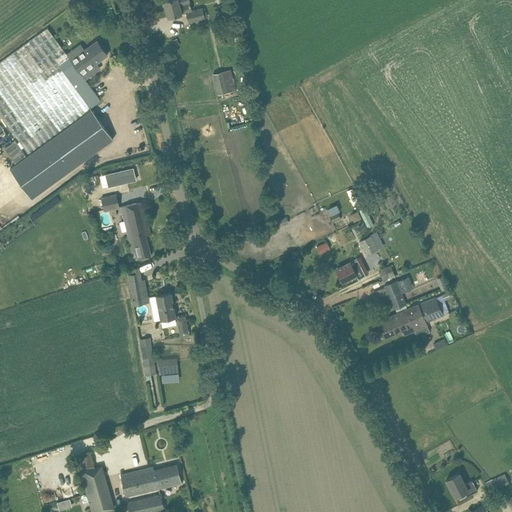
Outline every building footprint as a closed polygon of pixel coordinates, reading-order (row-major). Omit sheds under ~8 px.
[(166,0),(164,0),(169,17),(187,12),(189,21),(205,17),(203,8),(193,10),(190,0),(166,0)] [(71,59),(48,27),(0,61),(0,114),(19,141),(16,143),(14,140),(4,147),(15,163),(10,167),(32,198),(113,138),(91,107),(101,100),(84,76),(71,59)] [(225,43),(222,29),(216,30),(220,45),(225,43)] [(71,59),(84,76),(85,75),(83,72),(107,54),(97,40),(71,59)] [(236,89),(231,69),(213,74),(218,93),(236,89)] [(133,167),(105,174),(108,186),(136,180),(133,167)] [(98,174),(88,177),(90,185),(100,182),(98,174)] [(352,188),(347,190),(355,207),(360,205),(352,188)] [(105,211),(110,210),(111,215),(117,213),(116,208),(120,207),(116,194),(102,198),(105,211)] [(122,206),(130,235),(128,236),(132,252),(134,252),(136,259),(141,258),(151,255),(146,235),(151,233),(143,201),(133,203),(122,206)] [(358,210),(351,214),(354,221),(361,218),(358,210)] [(338,213),(330,217),(332,222),(341,218),(338,213)] [(363,222),(358,226),(363,233),(368,229),(363,222)] [(371,235),(359,240),(367,255),(378,249),(375,242),(371,235)] [(327,241),(317,246),(320,253),(330,248),(327,241)] [(336,269),(342,281),(356,274),(358,278),(366,274),(358,259),(351,263),(350,262),(336,269)] [(378,268),(382,279),(394,274),(390,264),(378,268)] [(128,274),(133,299),(144,297),(140,272),(128,274)] [(384,285),(394,308),(406,303),(397,280),(384,285)] [(451,290),(442,294),(443,295),(445,300),(453,296),(451,290)] [(157,295),(161,319),(175,316),(171,292),(161,294),(157,295)] [(436,297),(406,310),(414,329),(427,324),(426,322),(444,314),(443,314),(443,313),(436,298),(436,297)] [(406,310),(377,321),(384,337),(402,329),(404,333),(414,329),(406,310)] [(444,338),(434,343),(436,348),(446,343),(444,338)] [(140,344),(147,382),(150,381),(150,382),(152,382),(151,374),(156,373),(154,359),(155,359),(152,342),(140,344)] [(158,360),(159,374),(178,372),(177,358),(158,360)] [(182,482),(179,473),(177,463),(154,469),(154,466),(121,474),(126,496),(182,482)] [(99,511),(115,508),(102,464),(81,470),(92,511),(99,511)] [(446,479),(455,496),(465,491),(467,495),(478,490),(473,480),(466,483),(460,472),(446,479)] [(505,473),(486,482),(490,492),(509,482),(505,473)] [(165,509),(161,493),(127,501),(129,511),(156,511),(157,511),(165,509)]
